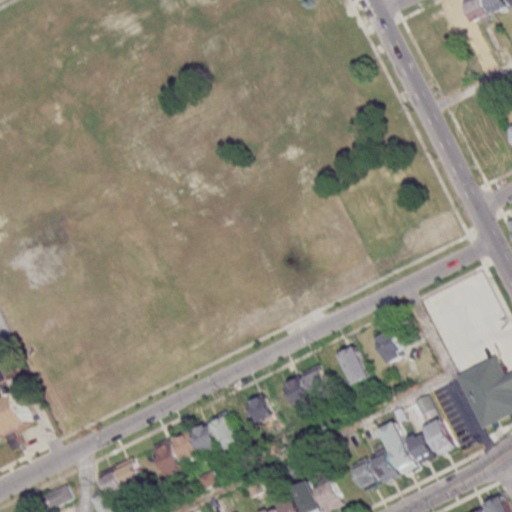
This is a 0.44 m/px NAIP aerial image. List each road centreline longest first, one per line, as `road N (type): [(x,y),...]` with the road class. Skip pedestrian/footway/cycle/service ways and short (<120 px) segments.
road 1 (residential): [(496,242),(0,487)]
road 2 (tertiary): [(511,274),(372,0)]
road 3 (tertiary): [(511,450),(403,511)]
